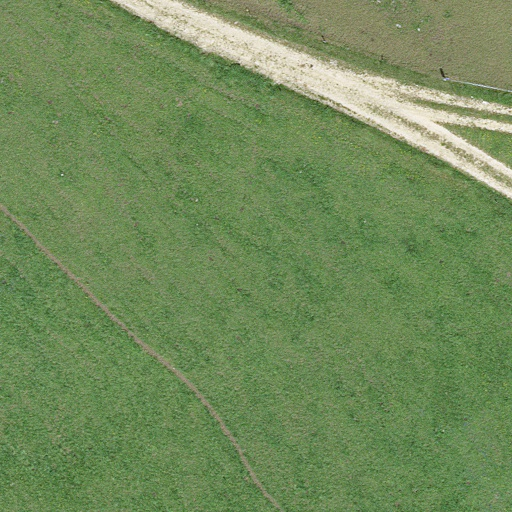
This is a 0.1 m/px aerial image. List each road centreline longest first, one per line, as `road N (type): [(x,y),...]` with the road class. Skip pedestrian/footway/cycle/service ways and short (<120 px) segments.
road 1 (track): [(178,0),(511,182)]
road 2 (track): [(511,118),(337,80)]
